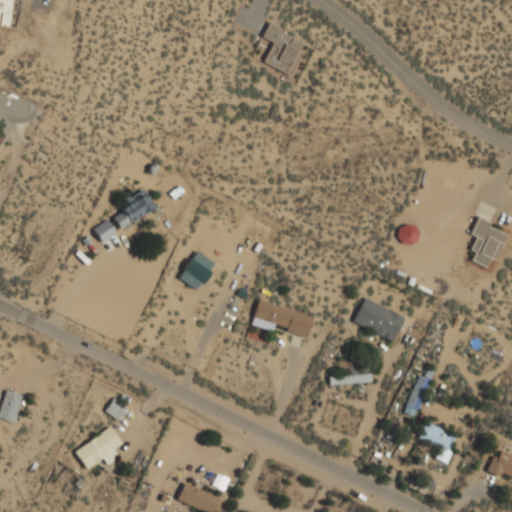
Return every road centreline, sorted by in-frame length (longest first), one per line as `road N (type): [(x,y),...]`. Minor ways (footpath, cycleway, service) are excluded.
road 1 (residential): [(0,302),(426,511)]
road 2 (residential): [(332,0),(390,57),(511,139)]
